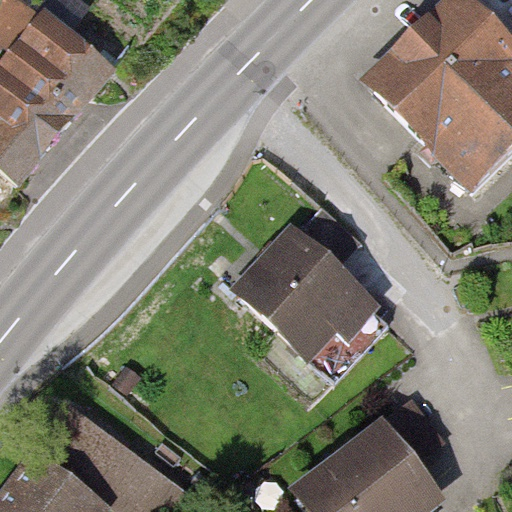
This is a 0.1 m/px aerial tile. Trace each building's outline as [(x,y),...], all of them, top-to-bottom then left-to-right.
[(511,0),(473,0),(376,95),(475,197),(511,160),(511,0)] [(112,78),(36,16),(22,59),(0,86),(0,120),(8,127),(0,136),(0,172),(21,190),(112,78)] [(325,213),(297,242),(337,280),(365,251),(325,213)] [(297,242),(243,300),(308,361),(363,303),(337,280),(297,242)] [(390,329),(363,303),(308,361),(336,387),(387,331),(390,329)] [(74,429),(54,454),(131,511),(161,511),(170,500),(74,429)] [(385,441),(303,503),(309,511),(434,511),(437,509),(385,441)] [(97,511),(38,468),(4,511),(97,511)]
